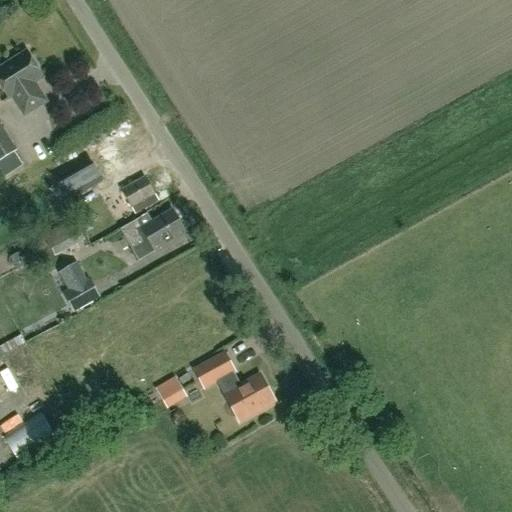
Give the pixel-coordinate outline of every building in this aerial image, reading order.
[(42,78),(26,53),(0,69),(0,85),(9,99),(13,96),(25,115),(45,102),(33,83),(42,78)] [(0,160),(14,152),(0,129),(0,160)] [(67,201),(104,179),(96,166),(60,187),(67,201)] [(135,214),(159,201),(145,177),(122,191),(135,214)] [(138,261),(185,234),(172,210),(143,227),(139,220),(120,231),(138,261)] [(45,237),(56,255),(71,246),(70,244),(79,238),(69,221),(45,237)] [(89,279),(87,280),(77,263),(59,274),(69,291),(62,294),(74,313),(100,297),(89,279)] [(217,382),(222,391),(239,423),(276,403),(260,375),(239,386),(232,374),(235,372),(224,354),(194,371),(204,389),(217,382)] [(187,372),(178,378),(183,387),(193,382),(187,372)] [(17,375),(3,384),(10,395),(24,386),(17,375)] [(155,388),(168,409),(187,398),(174,377),(155,388)] [(57,439),(42,416),(5,440),(20,463),(57,439)]
